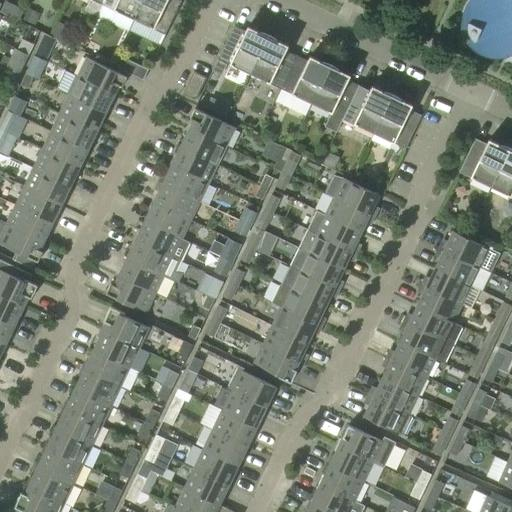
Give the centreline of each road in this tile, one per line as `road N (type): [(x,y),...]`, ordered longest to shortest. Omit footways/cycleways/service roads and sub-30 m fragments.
road 1 (residential): [(0,456),(67,314),(69,264),(209,0)]
road 2 (residential): [(255,511),(299,416),(335,390),(419,220),(414,206),(469,93)]
road 3 (residential): [(469,93),(269,0)]
